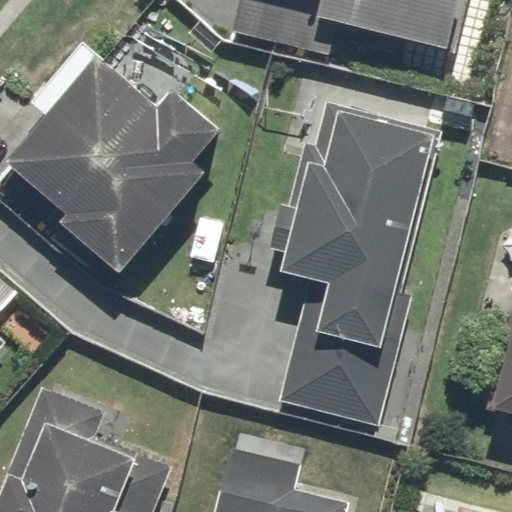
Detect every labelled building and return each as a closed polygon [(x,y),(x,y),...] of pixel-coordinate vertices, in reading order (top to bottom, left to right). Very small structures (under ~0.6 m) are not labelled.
[(232,0),(226,29),(329,49),(333,30),(455,54),(465,0),(232,0)] [(0,160),(0,189),(106,282),(201,173),(194,166),(221,135),(165,87),(151,103),(94,54),(0,160)] [(443,137),(322,110),(309,171),(301,169),(278,277),(305,283),(278,403),(379,426),(443,137)] [(0,306),(11,293),(0,283),(0,306)] [(511,298),(489,410),(511,415),(511,298)] [(93,434),(102,410),(38,386),(0,488),(0,511),(147,511),(167,462),(93,434)] [(222,495),(206,493),(202,511),(344,511),(346,506),(294,497),(303,449),(232,437),(222,495)]
